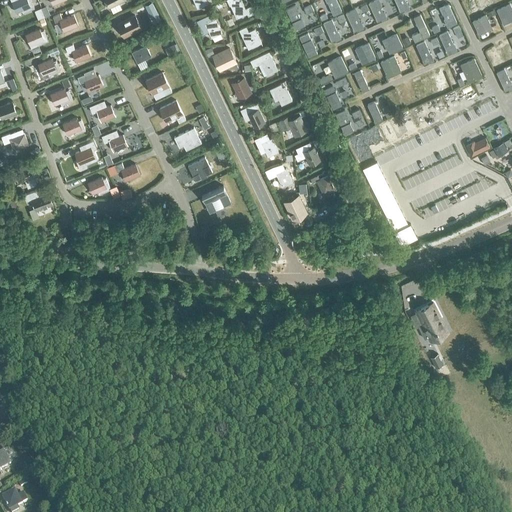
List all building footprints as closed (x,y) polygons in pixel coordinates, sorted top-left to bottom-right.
[(31,0),(11,0),(12,1),(16,12),(22,10),(23,13),(34,8),(31,0)] [(106,0),(112,13),(122,9),(118,1),(121,0),(106,0)] [(205,0),(192,0),(197,8),(207,3),(205,0)] [(240,0),(237,1),(236,0),(228,0),(231,5),(230,5),(237,18),(244,15),(245,18),(255,13),(251,5),(244,9),(240,0)] [(318,23),(324,20),(315,0),(308,3),(309,4),(303,7),(306,14),(312,11),(318,23)] [(331,0),(337,13),(351,7),(348,0),(331,0)] [(384,0),(391,14),(405,8),(401,0),(384,0)] [(492,5),(489,0),(481,0),(484,5),(476,9),(478,14),(490,9),(489,6),(492,5)] [(511,23),(511,17),(507,5),(501,7),(508,25),(511,23)] [(439,10),(446,27),(452,25),(445,7),(439,10)] [(73,14),(62,19),(60,13),(52,16),(55,22),(59,21),(63,31),(78,25),(73,14)] [(430,35),(420,14),(414,17),(420,31),(412,35),(415,42),(430,35)] [(493,28),(486,14),(472,20),(479,34),(493,28)] [(118,24),(124,37),(141,28),(135,15),(118,24)] [(328,21),(336,38),(350,32),(342,15),(328,21)] [(205,24),(211,37),(221,32),(215,19),(205,24)] [(254,30),(249,32),(246,26),(239,30),(248,49),(261,43),(254,30)] [(457,42),(451,28),(438,34),(444,48),(457,42)] [(44,30),(40,31),(39,29),(26,35),(32,47),(37,46),(48,41),(44,30)] [(304,32),(312,51),(318,48),(310,29),(304,32)] [(398,49),(389,29),(383,32),(389,46),(384,48),(387,54),(398,49)] [(366,65),(372,62),(363,43),(357,46),(366,65)] [(86,45),(75,49),(72,44),(65,47),(67,53),(72,51),(76,62),(90,56),(86,45)] [(413,48),(420,67),(427,64),(420,45),(413,48)] [(511,60),(511,48),(510,45),(496,51),(503,65),(511,60)] [(132,52),(137,62),(150,56),(145,46),(132,52)] [(213,57),(220,70),(235,62),(229,49),(213,57)] [(267,75),(278,70),(270,52),(250,61),(253,67),(261,64),(267,75)] [(327,61),(334,77),(348,71),(341,55),(327,61)] [(385,59),(393,77),(398,75),(393,63),(396,62),(394,57),(391,59),(390,56),(385,59)] [(478,68),(473,70),(467,57),(459,61),(463,69),(459,71),(465,83),(469,82),(477,79),(477,78),(482,75),(478,68)] [(56,60),(53,61),(52,58),(38,64),(42,74),(48,72),(49,75),(61,70),(56,60)] [(356,63),(350,66),(352,70),(358,67),(358,68),(363,65),(361,60),(356,62),(356,63)] [(376,64),(370,66),(373,72),(379,69),(378,68),(380,67),(378,63),(376,64)] [(511,85),(511,70),(510,65),(496,72),(504,89),(511,85)] [(354,72),(363,92),(369,89),(360,69),(354,72)] [(429,91),(432,98),(451,90),(442,69),(435,72),(441,86),(429,91)] [(165,94),(171,91),(162,72),(146,80),(152,93),(162,88),(165,94)] [(98,75),(87,79),(85,74),(77,77),(80,83),(84,81),(88,91),(103,85),(98,75)] [(351,74),(344,77),(347,84),(354,81),(351,74)] [(244,79),(236,83),(233,77),(225,81),(227,87),(234,84),(240,97),(250,92),(244,79)] [(323,86),(330,103),(344,98),(340,87),(342,86),(341,84),(339,85),(337,80),(323,86)] [(275,92),(281,106),(292,100),(285,87),(275,92)] [(69,89),(65,91),(64,88),(50,94),(55,104),(60,102),(62,105),(73,100),(69,89)] [(428,92),(418,96),(421,102),(431,98),(428,92)] [(179,122),(185,119),(176,100),(159,108),(166,121),(176,116),(179,122)] [(367,103),(376,123),(382,120),(378,113),(381,111),(379,107),(376,109),(372,100),(367,103)] [(0,117),(2,117),(2,118),(16,113),(12,102),(0,106),(0,117)] [(249,106),(241,110),(246,120),(250,118),(254,127),(265,122),(256,103),(249,106)] [(110,104),(99,109),(97,104),(90,107),(92,113),(96,111),(101,121),(115,115),(110,104)] [(370,127),(362,109),(355,112),(360,123),(352,127),(355,134),(370,127)] [(295,134),(305,130),(299,116),(289,121),(287,117),(280,121),(278,123),(282,130),(291,126),(295,134)] [(81,119),(78,121),(77,118),(63,124),(67,134),(73,132),(74,135),(86,130),(81,119)] [(348,123),(341,125),(345,136),(346,136),(347,138),(351,137),(350,134),(352,134),(348,123)] [(10,133),(1,136),(4,143),(10,141),(13,150),(28,144),(24,132),(23,130),(18,132),(18,130),(10,133)] [(174,137),(179,147),(192,141),(187,131),(174,137)] [(123,134),(111,139),(109,133),(102,136),(104,142),(109,140),(113,151),(127,145),(123,134)] [(485,136),(466,146),(471,158),(491,148),(485,136)] [(262,143),(268,156),(278,152),(272,139),(262,143)] [(94,148),(90,150),(89,147),(75,153),(80,164),(85,161),(87,164),(98,159),(94,148)] [(314,147),(304,152),(301,147),(296,149),(298,153),(298,154),(300,159),(306,157),(310,165),(320,160),(314,147)] [(481,157),(488,171),(493,169),(487,155),(481,157)] [(208,161),(203,163),(201,159),(188,165),(193,175),(206,169),(205,168),(210,166),(208,161)] [(135,164),(124,168),(121,163),(114,166),(117,172),(121,170),(125,180),(139,174),(135,164)] [(21,169),(25,180),(39,175),(35,164),(21,169)] [(286,169),(283,170),(280,164),(272,166),(265,170),(269,179),(277,175),(282,187),(292,182),(286,169)] [(327,176),(320,180),(318,175),(310,179),(312,183),(317,181),(323,194),(334,189),(327,176)] [(105,178),(103,179),(102,177),(87,183),(92,194),(97,191),(99,194),(110,189),(105,178)] [(223,182),(201,193),(207,204),(221,198),(222,202),(230,198),(223,182)] [(48,193),(39,197),(36,190),(23,195),(26,202),(32,200),(36,210),(52,204),(48,193)] [(290,203),(296,217),(306,212),(300,198),(290,203)] [(432,298),(410,306),(416,318),(414,319),(419,332),(443,323),(432,298)] [(436,354),(430,356),(433,361),(442,356),(439,352),(436,354)] [(0,453),(0,469),(11,464),(4,452),(0,453)] [(23,493),(18,496),(15,491),(3,497),(10,510),(10,511),(14,511),(20,509),(18,506),(22,504),(22,503),(27,501),(23,493)]
